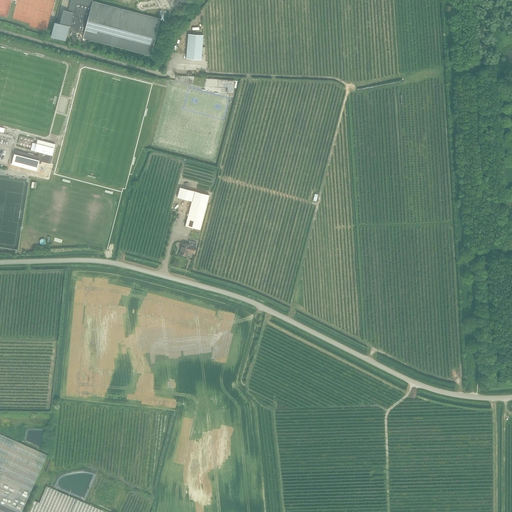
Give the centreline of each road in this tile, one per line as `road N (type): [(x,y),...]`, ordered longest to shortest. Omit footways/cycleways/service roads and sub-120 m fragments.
road 1 (unclassified): [(511,397),(422,385),(242,299),(111,263),(67,260)]
road 2 (unclassified): [(164,74),(0,30)]
